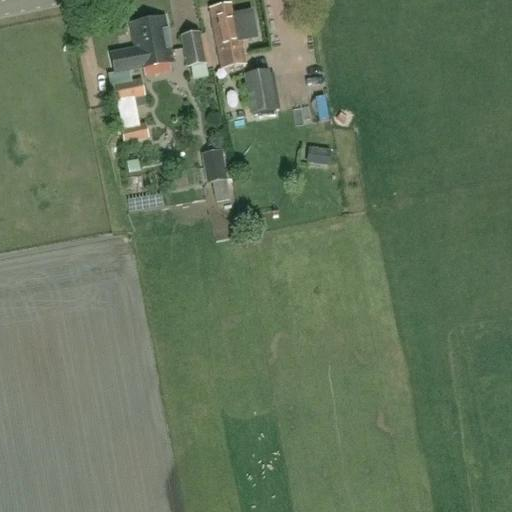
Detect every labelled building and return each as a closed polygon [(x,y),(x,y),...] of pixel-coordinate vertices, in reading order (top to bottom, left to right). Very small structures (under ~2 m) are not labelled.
[(221,69),(245,64),(240,36),(255,33),(250,12),(231,15),(229,5),(209,9),(221,69)] [(134,49),(119,52),(111,53),(115,74),(173,62),(164,18),(129,24),(134,49)] [(187,67),(190,67),(205,64),(199,33),(181,37),(187,67)] [(268,71),(244,76),(251,115),(275,110),(268,71)] [(144,99),(141,82),(141,79),(114,83),(116,102),(144,99)] [(318,107),(330,106),(330,88),(317,89),(318,107)] [(148,140),(144,124),(119,129),(123,147),(148,140)] [(330,152),(311,150),(309,166),(328,168),(330,152)] [(227,180),(221,152),(201,155),(206,184),(227,180)]
